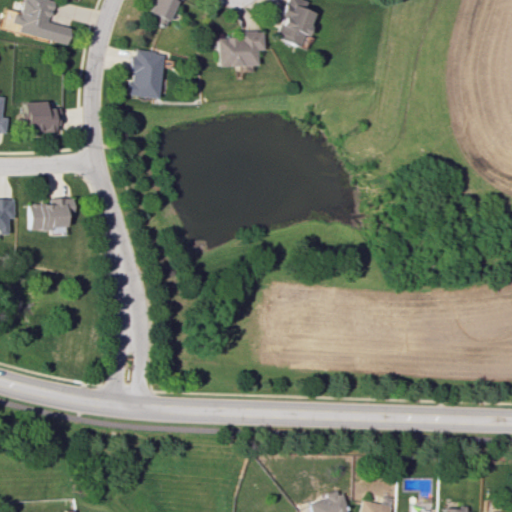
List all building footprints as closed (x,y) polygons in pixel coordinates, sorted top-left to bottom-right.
[(62,43),(65,26),(44,22),(47,0),(18,0),(15,14),(9,12),(7,22),(15,23),(13,33),(62,43)] [(148,0),(143,12),(152,15),(149,21),(163,27),(174,0),(148,0)] [(306,11),(299,9),(301,0),(280,0),(275,15),(277,15),(270,38),(295,46),(306,11)] [(251,64),(250,50),(257,49),(256,30),(234,31),(234,36),(211,37),(212,66),(251,64)] [(153,98),(158,52),(128,49),(125,81),(122,81),(121,95),(153,98)] [(53,107),(40,107),(40,101),(19,101),(20,131),(54,130),(53,107)] [(59,227),(58,214),(67,214),(66,196),(42,198),(42,202),(21,203),(22,228),(59,227)] [(0,233),(2,234),(2,217),(7,218),(8,199),(0,198),(0,233)] [(303,503),(306,511),(342,511),(336,489),(321,493),(322,497),(303,503)] [(354,511),(384,511),(386,505),(358,499),(354,511)]
